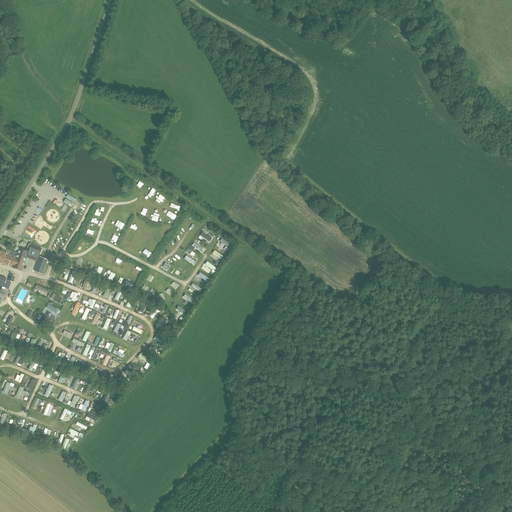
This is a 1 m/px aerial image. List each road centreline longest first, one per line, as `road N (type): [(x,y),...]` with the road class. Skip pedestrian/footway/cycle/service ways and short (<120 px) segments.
road 1 (track): [(70,117),(460,382),(511,464)]
road 2 (unclassified): [(0,235),(70,117),(110,0)]
